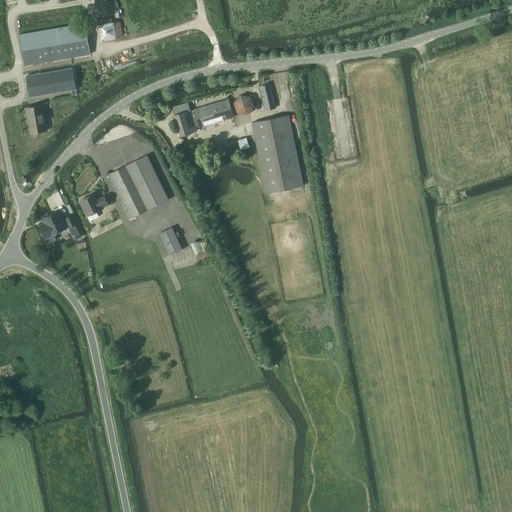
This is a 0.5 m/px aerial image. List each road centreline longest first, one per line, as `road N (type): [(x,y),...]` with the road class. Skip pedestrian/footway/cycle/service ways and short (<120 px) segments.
road 1 (unclassified): [(28,206),(102,117),(166,81),(390,48),(511,10)]
road 2 (unclassified): [(127,511),(86,321),(62,287),(10,251)]
